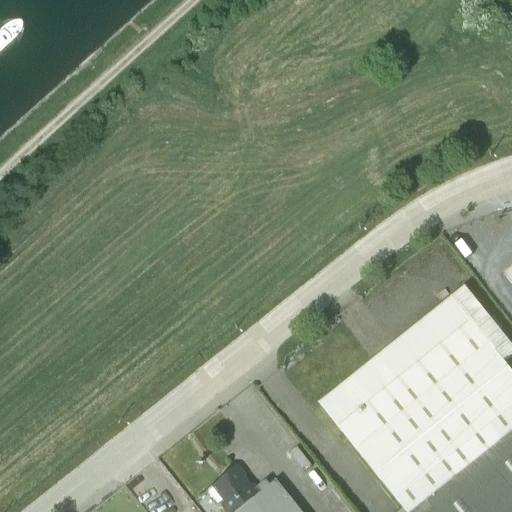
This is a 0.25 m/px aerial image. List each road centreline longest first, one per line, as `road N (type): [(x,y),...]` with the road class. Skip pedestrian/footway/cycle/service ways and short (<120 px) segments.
road 1 (unclassified): [(511,168),(427,206),(311,290),(37,511)]
road 2 (track): [(0,171),(189,0)]
